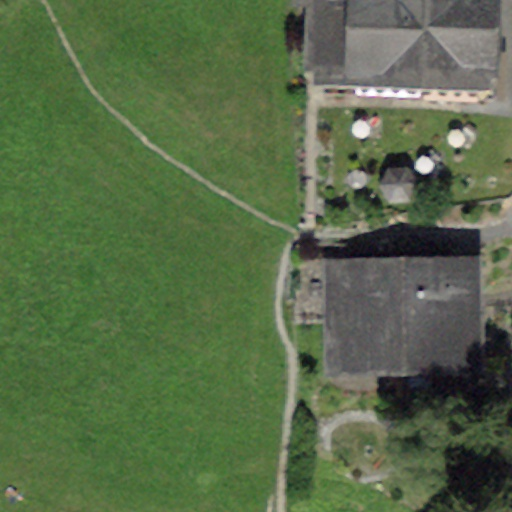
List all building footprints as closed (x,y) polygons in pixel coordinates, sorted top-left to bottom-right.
[(326,0),(324,71),(482,77),(484,0),(326,0)] [(397,193),(407,176),(397,159),(377,159),(368,176),(378,193),(397,193)] [(416,347),(466,347),(465,263),(425,263),(425,247),(400,248),(400,264),(342,265),(344,349),(398,348),(399,353),(416,352),(416,347)] [(66,357),(18,334),(23,313),(0,308),(0,421),(30,429),(29,433),(54,439),(55,435),(133,454),(137,439),(83,423),(108,359),(73,342),(66,357)] [(0,511),(119,511),(125,490),(129,472),(133,454),(55,435),(54,439),(29,433),(30,429),(0,421),(0,511)] [(379,511),(383,505),(312,472),(306,485),(225,460),(210,492),(129,472),(125,490),(202,508),(200,511),(379,511)]
